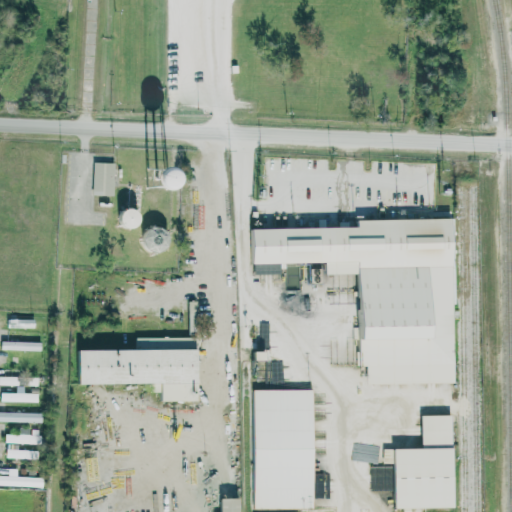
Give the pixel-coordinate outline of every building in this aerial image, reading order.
[(115,194),(93,192),(95,161),(116,163),(115,194)] [(131,182),(148,194),(157,180),(140,169),(131,182)] [(114,210),(116,229),(135,227),(133,208),(114,210)] [(452,383),(451,304),(453,304),(453,290),(452,290),(451,219),(353,220),(353,228),(247,229),(248,264),(323,263),(323,275),(354,275),(354,366),(364,366),(364,384),(452,383)] [(140,250),(162,252),(163,229),(141,228),(140,250)] [(255,266),(256,280),(279,279),(278,265),(255,266)] [(74,385),(157,385),(157,401),(194,401),(194,337),(134,337),(134,350),(74,350),(74,385)] [(40,342),(0,340),(0,349),(39,350),(40,342)] [(352,345),(328,346),(329,364),(353,363),(352,345)] [(36,385),(36,378),(18,377),(19,368),(3,367),(2,384),(36,385)] [(0,392),(0,402),(37,401),(37,387),(15,387),(15,392),(0,392)] [(310,507),(253,505),(256,390),(313,391),(310,507)] [(0,421),(42,423),(42,413),(0,412),(0,421)] [(30,443),(30,427),(15,427),(15,443),(30,443)] [(393,508),(394,447),(451,447),(450,509),(393,508)] [(32,450),(5,449),(5,458),(32,459),(32,450)] [(0,485),(40,487),(40,478),(0,476),(0,485)] [(235,511),(236,499),(217,499),(216,511),(235,511)]
